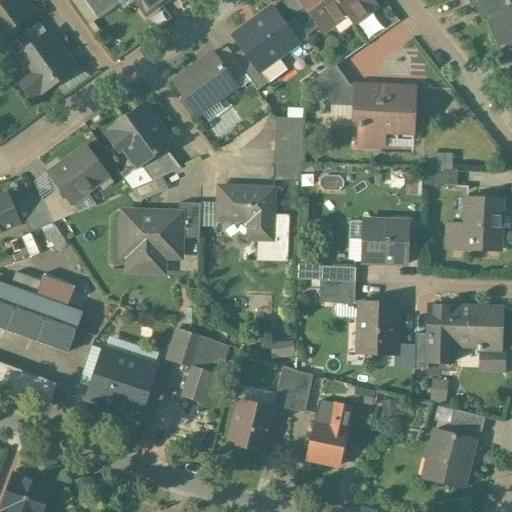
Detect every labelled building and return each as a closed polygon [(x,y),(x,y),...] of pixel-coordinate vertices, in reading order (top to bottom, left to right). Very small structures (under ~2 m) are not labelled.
[(0,0),(0,36),(33,12),(23,0),(0,0)] [(134,0),(145,14),(164,0),(134,0)] [(346,14),(335,0),(300,0),(305,6),(319,26),(323,31),(346,15),(346,14)] [(374,5),(370,0),(335,0),(346,14),(346,15),(351,22),(374,5)] [(468,0),(471,8),(487,2),(486,0),(487,0),(468,0)] [(511,0),(487,0),(486,0),(487,2),(492,13),(489,15),(502,45),(511,41),(511,0)] [(319,26),(305,6),(292,15),(307,35),(319,26)] [(273,9),(234,37),(246,53),(258,70),(260,69),(297,41),(273,9)] [(40,22),(4,49),(12,61),(17,57),(16,56),(47,33),(40,22)] [(47,33),(16,56),(17,57),(29,72),(18,81),(30,98),(72,67),(47,33)] [(236,60),(226,47),(215,56),(235,83),(246,74),(236,60)] [(213,53),(177,80),(201,112),(237,85),(235,83),(215,56),(213,53)] [(258,70),(246,53),(236,60),(246,74),(258,90),(269,82),(260,69),(258,70)] [(336,65),(314,80),(332,105),(353,106),(354,84),(349,84),(336,65)] [(409,87),(354,84),(353,106),(353,120),(359,120),(357,146),(385,146),(385,139),(413,140),(415,96),(409,96),(409,87)] [(144,104),(109,129),(138,168),(141,166),(166,148),(173,143),(144,104)] [(303,119),(276,118),(274,164),(275,164),(276,152),(302,153),(303,119)] [(86,146),(49,174),(60,189),(70,203),(72,202),(108,176),(86,146)] [(166,148),(141,166),(152,181),(181,168),(166,148)] [(302,153),(276,152),(275,164),(302,166),(302,153)] [(275,164),(274,164),(274,180),(301,181),(302,166),(275,164)] [(460,167),(461,181),(476,181),(476,166),(460,167)] [(457,170),(422,168),(422,185),(457,187),(457,170)] [(274,189),(219,187),(218,220),(249,221),(249,239),(259,239),(272,240),(273,216),(274,189)] [(16,189),(0,194),(0,232),(26,222),(33,219),(26,200),(21,202),(16,189)] [(60,189),(44,200),(53,223),(79,212),(72,202),(70,203),(60,189)] [(42,194),(26,200),(33,219),(26,222),(30,233),(53,223),(44,200),(42,194)] [(501,199),(467,198),(465,224),(454,224),(453,249),(473,250),(473,244),(498,245),(498,250),(499,250),(501,199)] [(201,203),(179,203),(178,215),(180,215),(179,238),(199,238),(201,203)] [(178,215),(124,213),(123,254),(130,254),(130,270),(161,271),(162,255),(179,256),(179,238),(180,215),(178,215)] [(273,216),(272,240),(259,239),(258,260),(286,261),(288,216),(273,216)] [(409,222),(363,220),(363,222),(364,222),(363,260),(363,262),(407,264),(409,222)] [(356,267),(321,266),(320,280),(355,282),(356,267)] [(87,282),(58,272),(52,290),(81,300),(87,282)] [(355,282),(320,280),(320,302),(355,304),(355,282)] [(83,313),(0,283),(0,326),(69,352),(83,313)] [(397,303),(360,302),(359,335),(362,335),(361,351),(358,351),(358,353),(396,354),(397,303)] [(453,307),(429,306),(428,334),(427,362),(428,362),(452,363),(453,345),(452,345),(453,307)] [(502,308),(453,307),(452,345),(453,345),(478,346),(478,350),(481,350),(481,353),(500,354),(500,352),(502,308)] [(205,337),(178,329),(169,359),(195,367),(205,337)] [(428,334),(416,333),(415,369),(428,370),(428,362),(427,362),(428,334)] [(275,357),(299,356),(298,346),(274,348),(275,357)] [(500,354),(481,353),(480,368),(504,369),(505,353),(500,352),(500,354)] [(146,377),(92,359),(82,390),(151,413),(161,382),(146,377)] [(166,367),(151,362),(146,377),(161,382),(166,367)] [(57,384),(0,363),(0,388),(49,406),(57,384)] [(299,371),(283,366),(274,401),(290,405),(299,371)] [(313,375),(299,371),(290,405),(289,409),(305,412),(313,375)] [(434,400),(450,400),(451,380),(434,380),(434,400)] [(362,387),(358,399),(375,404),(378,392),(362,387)] [(275,409),(240,400),(229,442),(234,443),(237,447),(241,448),(245,446),(265,451),(275,409)] [(336,403),(331,427),(314,423),(307,458),(340,465),(347,430),(352,407),(336,403)] [(485,417),(454,409),(450,424),(482,432),(485,417)] [(218,418),(185,410),(178,439),(211,447),(218,418)] [(476,440),(435,429),(434,431),(439,432),(427,479),(464,488),(476,440)] [(42,511),(51,488),(14,475),(2,508),(5,509),(3,511),(42,511)]
